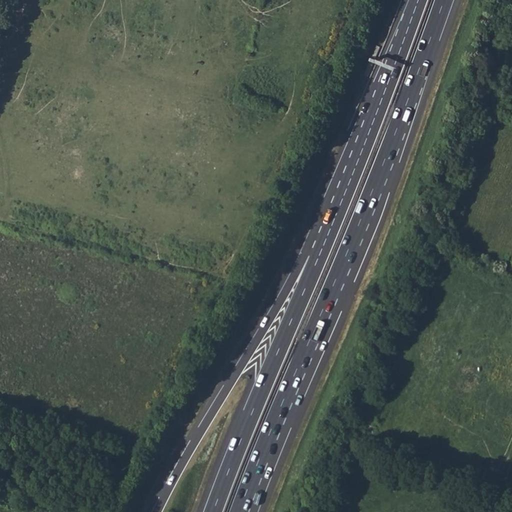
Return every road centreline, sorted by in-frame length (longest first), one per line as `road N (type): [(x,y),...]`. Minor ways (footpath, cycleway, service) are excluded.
road 1 (trunk): [(238,511),(443,0)]
road 2 (trunk): [(319,253),(301,260),(159,511)]
road 3 (trunk): [(319,253),(213,511)]
road 4 (trunk): [(418,0),(319,253)]
